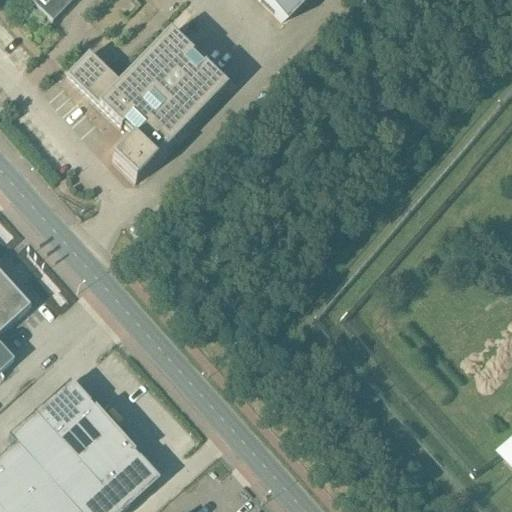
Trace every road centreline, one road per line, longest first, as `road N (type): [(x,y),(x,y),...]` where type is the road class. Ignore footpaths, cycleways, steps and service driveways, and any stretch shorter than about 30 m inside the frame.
road 1 (tertiary): [(304,511),(0,172)]
road 2 (unknown): [(0,388),(93,306)]
